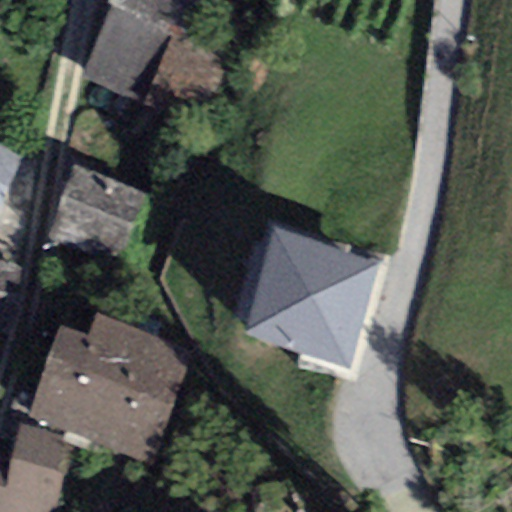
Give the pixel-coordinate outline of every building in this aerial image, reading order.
[(205,0),(108,0),(108,2),(115,5),(84,76),(196,124),(226,56),(188,39),(205,0)] [(0,214),(24,156),(0,145),(0,214)] [(148,195),(72,167),(46,238),(122,266),(148,195)] [(381,263),(271,230),(238,337),(348,370),(381,263)] [(26,265),(0,257),(0,332),(8,334),(26,265)] [(196,353),(95,315),(87,336),(60,326),(25,417),(153,465),(196,353)] [(54,511),(72,439),(19,426),(8,470),(0,467),(0,511),(54,511)]
